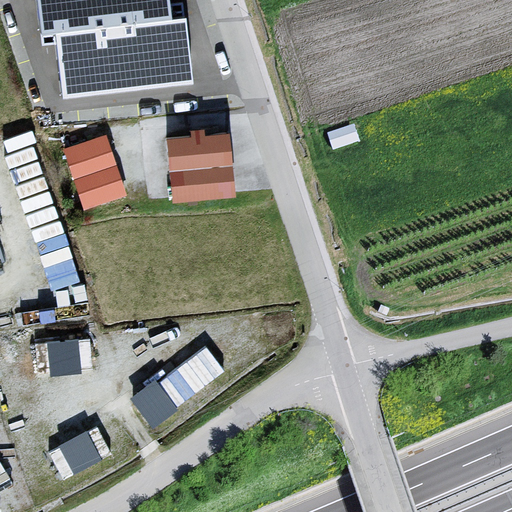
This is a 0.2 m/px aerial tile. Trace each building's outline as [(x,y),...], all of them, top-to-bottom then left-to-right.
[(166,0),(37,0),(41,34),(57,32),(169,20),(166,0)] [(169,20),(57,32),(64,98),(192,84),(185,18),(169,20)] [(223,136),(160,140),(164,200),(228,196),(223,136)] [(101,138),(59,153),(79,211),(121,197),(101,138)] [(46,335),(47,367),(90,366),(89,334),(46,335)] [(148,420),(225,369),(206,341),(130,392),(148,420)] [(61,473),(111,449),(96,420),(47,444),(61,473)]
